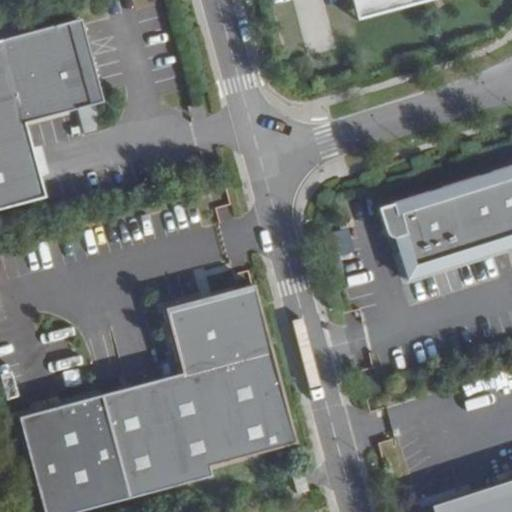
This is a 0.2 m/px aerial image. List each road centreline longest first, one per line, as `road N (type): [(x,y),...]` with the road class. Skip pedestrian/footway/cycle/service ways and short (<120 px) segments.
road 1 (unclassified): [(355,511),(264,159)]
road 2 (unclassified): [(511,82),(264,159)]
road 3 (unclassified): [(264,159),(217,0)]
